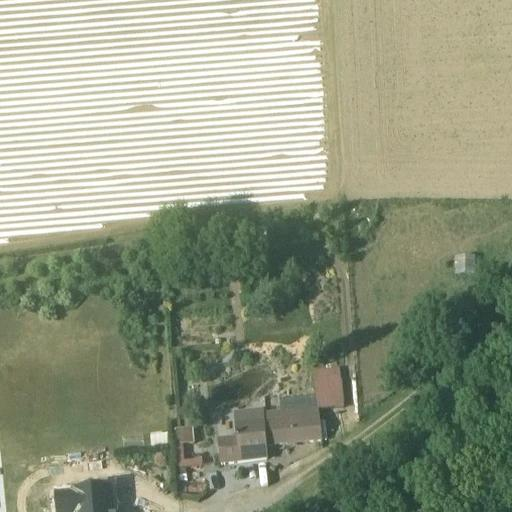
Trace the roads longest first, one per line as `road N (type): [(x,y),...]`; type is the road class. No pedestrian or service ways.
road 1 (track): [(369,411),(511,297)]
road 2 (unclassified): [(250,511),(369,411)]
